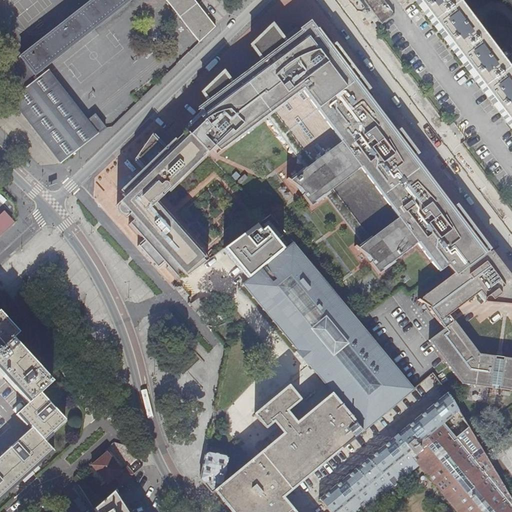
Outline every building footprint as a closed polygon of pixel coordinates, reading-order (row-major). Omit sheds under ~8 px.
[(11,100),(62,164),(106,129),(95,116),(88,122),(49,71),(45,74),(42,70),(131,0),(166,0),(199,41),(216,26),(198,4),(195,0),(93,0),(4,71),(21,93),(11,100)] [(297,0),(283,0),(294,21),(305,15),(297,0)] [(395,15),(384,0),(364,0),(383,24),(395,15)] [(511,75),(507,69),(455,0),(414,0),(481,88),(509,125),(511,129),(511,75)] [(285,135),(360,79),(333,43),(326,48),(308,22),(286,42),(271,25),(250,45),(259,61),(231,83),(222,73),(199,93),(204,100),(194,109),(198,117),(185,132),(206,154),(267,113),(285,135)] [(453,274),(452,274),(455,277),(488,251),(489,250),(457,207),(453,211),(451,212),(411,159),(413,158),(417,154),(401,132),(397,135),(394,136),(362,94),(365,92),(368,90),(369,91),(369,90),(360,79),(285,135),(309,167),(308,168),(290,181),(288,179),(287,179),(301,190),(304,194),(302,196),(311,207),(316,204),(315,203),(325,195),(329,193),(348,219),(350,217),(352,219),(349,221),(366,243),(363,245),(358,249),(355,247),(368,257),(372,262),(370,263),(379,275),(383,271),(382,270),(418,244),(440,273),(448,266),(453,274)] [(397,135),(365,92),(362,94),(394,136),(397,135)] [(138,246),(159,270),(159,269),(158,268),(165,262),(169,266),(167,268),(179,280),(181,279),(182,280),(209,260),(208,260),(204,262),(202,260),(204,259),(171,222),(174,221),(173,219),(169,216),(166,215),(165,215),(155,204),(204,157),(203,156),(206,154),(185,132),(175,142),(173,140),(164,149),(151,136),(152,135),(134,160),(135,161),(136,160),(146,170),(137,179),(136,179),(120,192),(125,198),(117,205),(118,206),(120,204),(130,215),(135,220),(129,225),(141,238),(142,237),(146,241),(140,247),(138,246)] [(284,136),(308,168),(309,167),(285,135),(284,136)] [(453,211),(413,158),(411,159),(451,212),(453,211)] [(325,195),(363,245),(366,243),(349,221),(348,219),(329,193),(325,195)] [(127,216),(130,215),(120,204),(118,206),(117,209),(118,212),(121,215),(123,216),(127,216)] [(0,237),(15,224),(7,214),(1,219),(0,217),(0,237)] [(223,249),(249,280),(284,251),(265,228),(261,231),(255,225),(223,249)] [(413,389),(414,388),(413,386),(412,387),(294,243),(286,249),(284,251),(249,280),(243,284),(269,316),(268,317),(271,322),(273,321),(313,370),(312,371),(326,388),(327,387),(332,393),(362,431),(363,430),(364,432),(365,431),(364,429),(375,421),(376,422),(377,421),(376,419),(387,411),(388,412),(389,411),(388,409),(399,401),(400,402),(401,401),(400,399),(411,390),(412,391),(414,391),(413,389)] [(489,250),(488,251),(499,266),(502,264),(490,249),(489,250)] [(428,309),(438,323),(448,315),(479,292),(484,299),(484,303),(501,304),(502,303),(511,303),(511,277),(502,264),(499,266),(488,251),(455,277),(452,274),(421,298),(422,299),(419,301),(429,308),(428,309)] [(0,350),(12,340),(18,334),(0,313),(0,350)] [(438,323),(443,329),(453,321),(448,315),(438,323)] [(453,321),(443,329),(429,340),(461,384),(511,390),(511,358),(478,354),(454,321),(453,321)] [(0,370),(30,403),(40,394),(51,383),(12,340),(0,350),(0,370)] [(225,455),(208,452),(205,453),(200,480),(211,493),(214,491),(231,511),(263,511),(282,497),(362,431),(332,393),(331,394),(296,423),(286,411),(299,400),(288,387),(254,415),(265,428),(273,421),(283,434),(222,483),(223,476),(224,476),(227,465),(226,465),(226,464),(227,458),(225,455)] [(511,511),(511,500),(491,466),(484,454),(448,393),(321,497),(333,511),(361,511),(419,465),(457,511),(511,511)] [(32,428),(43,440),(65,421),(40,394),(30,403),(18,413),(32,428)] [(510,406),(505,400),(486,414),(490,420),(510,406)] [(0,498),(52,450),(43,440),(32,428),(0,458),(0,498)] [(506,455),(498,443),(484,454),(491,466),(506,455)] [(106,452),(92,466),(108,483),(116,477),(122,484),(133,474),(126,466),(122,470),(106,452)] [(133,511),(118,488),(102,503),(95,510),(96,511),(133,511)] [(294,511),(282,497),(263,511),(294,511)] [(333,511),(321,497),(319,499),(330,511),(333,511)]
